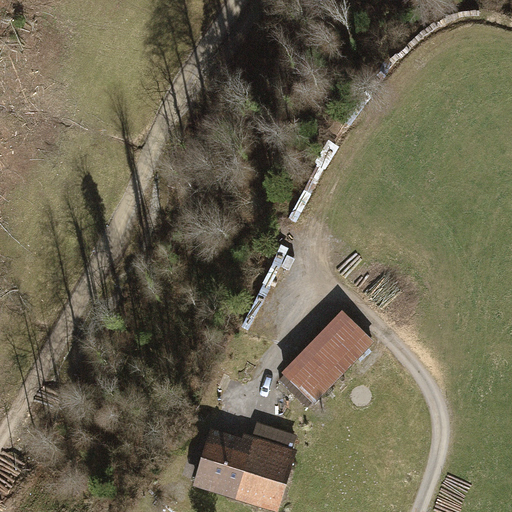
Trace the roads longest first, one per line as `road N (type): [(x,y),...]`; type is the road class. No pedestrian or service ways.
road 1 (unclassified): [(237,0),(172,104),(111,245),(0,439)]
road 2 (track): [(291,237),(364,101),(418,35),(459,17),(511,23)]
road 3 (residential): [(421,511),(441,452),(439,404),(385,333),(325,283),(291,237)]
